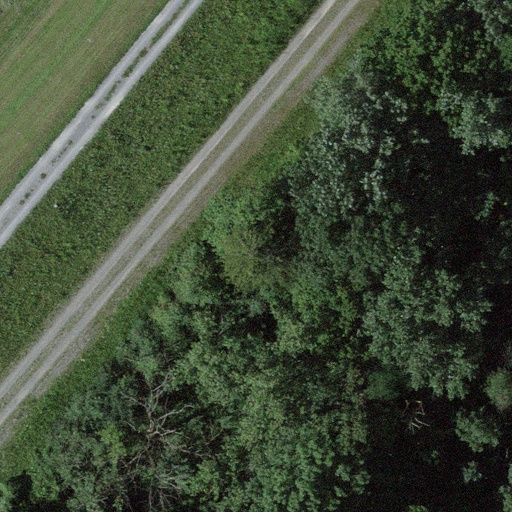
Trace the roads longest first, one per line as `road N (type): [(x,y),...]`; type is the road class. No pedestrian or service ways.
road 1 (track): [(348,0),(0,418)]
road 2 (track): [(0,232),(188,0)]
